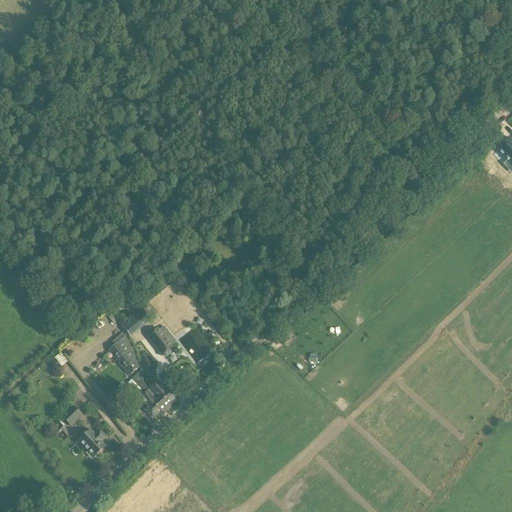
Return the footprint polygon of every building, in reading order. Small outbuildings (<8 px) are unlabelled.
[(504,138),(493,149),(508,165),(511,161),(511,144),(511,145),(504,138)] [(113,315),(108,318),(114,326),(119,322),(113,315)] [(121,327),(130,337),(136,332),(128,321),(124,324),(121,327)] [(162,356),(172,348),(157,329),(147,337),(162,356)] [(109,352),(130,376),(138,368),(125,338),(109,352)] [(45,366),(52,375),(60,368),(53,359),(45,366)] [(148,391),(142,385),(141,373),(133,381),(143,391),(139,395),(142,397),(138,401),(143,406),(142,407),(156,422),(167,412),(148,391)] [(163,387),(158,382),(148,391),(167,412),(178,402),(164,387),(163,387)] [(81,416),(73,408),(62,418),(70,427),(81,416)] [(90,432),(78,443),(93,458),(105,447),(101,443),(106,438),(99,431),(94,436),(90,432)]
